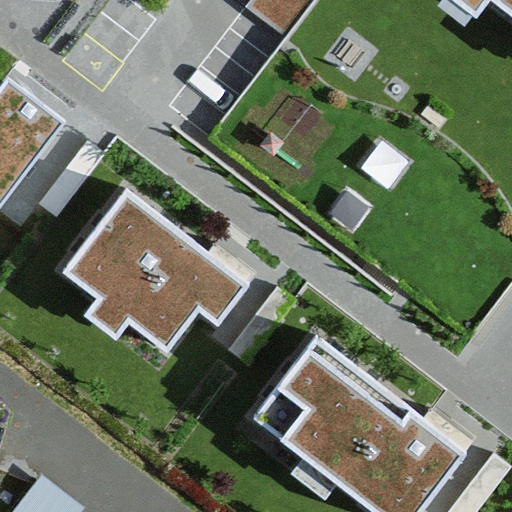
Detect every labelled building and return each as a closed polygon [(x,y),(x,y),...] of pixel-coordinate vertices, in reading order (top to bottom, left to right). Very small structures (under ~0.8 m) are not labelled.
[(511,0),(460,0),(475,11),(482,0),(493,0),(511,13),(511,0)] [(0,76),(0,215),(73,116),(6,68),(0,76)] [(41,190),(71,215),(125,152),(96,126),(41,190)] [(247,284),(127,193),(64,275),(93,297),(80,314),(113,340),(127,322),(164,350),(196,307),(217,323),(247,284)] [(426,511),(470,453),(317,339),(280,389),(307,409),(279,445),(369,511),(426,511)] [(77,511),(81,508),(43,480),(19,511),(77,511)]
